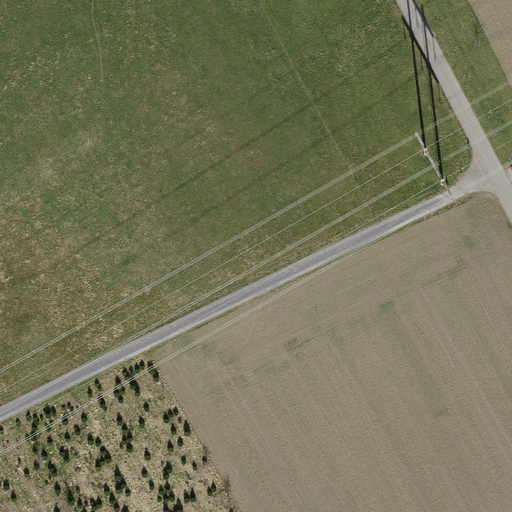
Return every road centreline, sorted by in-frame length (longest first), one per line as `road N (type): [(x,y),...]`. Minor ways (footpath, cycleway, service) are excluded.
road 1 (track): [(495,174),(0,417)]
road 2 (track): [(404,0),(511,206)]
